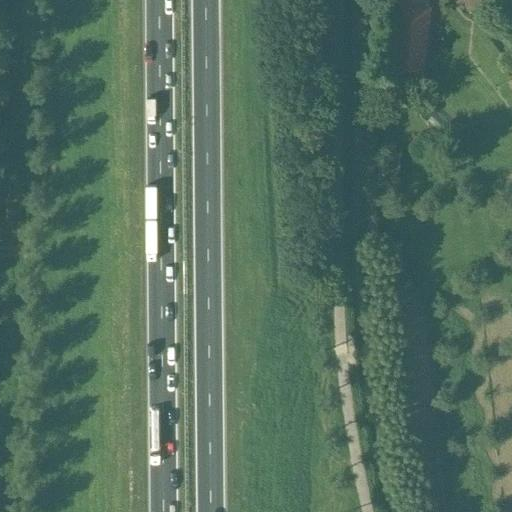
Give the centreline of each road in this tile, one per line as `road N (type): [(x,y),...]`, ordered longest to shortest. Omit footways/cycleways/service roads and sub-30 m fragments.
road 1 (trunk): [(157,0),(162,511)]
road 2 (trunk): [(206,511),(204,0)]
